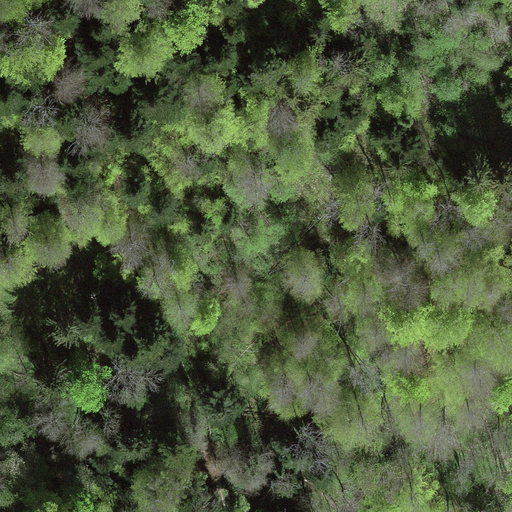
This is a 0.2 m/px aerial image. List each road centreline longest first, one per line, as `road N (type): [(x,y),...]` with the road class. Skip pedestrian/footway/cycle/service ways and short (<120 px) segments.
road 1 (track): [(367,0),(366,117),(332,153),(249,185),(180,224),(9,285),(0,302)]
road 2 (track): [(346,511),(388,445),(511,373)]
road 3 (track): [(511,161),(456,140),(416,105),(391,0)]
